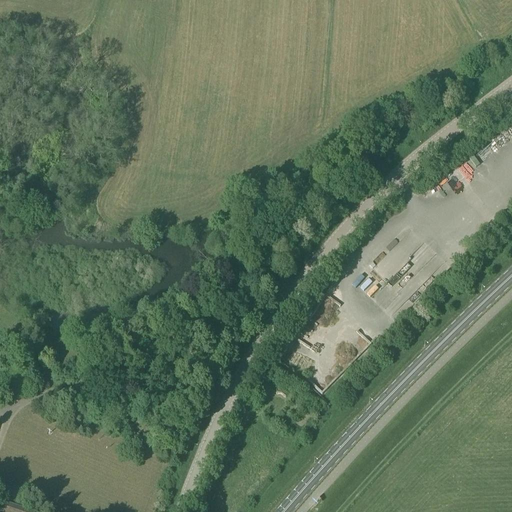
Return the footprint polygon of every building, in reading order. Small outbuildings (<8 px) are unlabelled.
[(432,189),(438,197),(455,183),(450,176),(432,189)] [(391,285),(430,245),(414,229),(388,255),(385,252),(372,266),(391,285)] [(423,269),(430,278),(448,265),(441,256),(423,269)] [(355,280),(367,293),(377,284),(365,271),(355,280)] [(374,299),(383,291),(377,285),(368,293),(374,299)] [(312,338),(315,334),(309,329),(305,333),(312,338)] [(359,332),(344,346),(355,357),(369,343),(359,332)] [(0,511),(32,511),(0,500),(0,511)]
